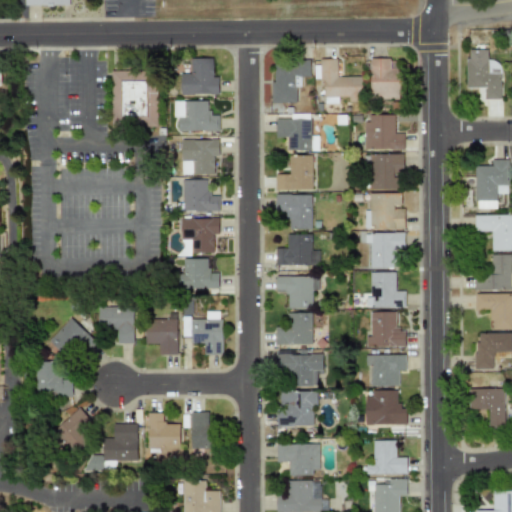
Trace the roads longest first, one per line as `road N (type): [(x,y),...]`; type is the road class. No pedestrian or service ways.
road 1 (residential): [(439,0),(439,511)]
road 2 (residential): [(250,34),(249,511)]
road 3 (residential): [(436,134),(511,133),(502,461),(440,467)]
road 4 (residential): [(0,34),(437,32)]
road 5 (residential): [(249,384),(119,383)]
